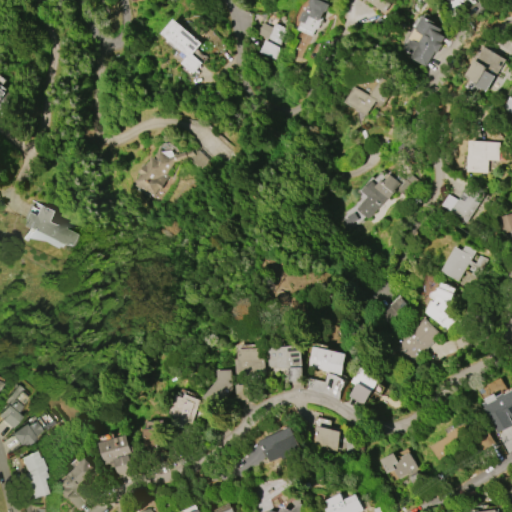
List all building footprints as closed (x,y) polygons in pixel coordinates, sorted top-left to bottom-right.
[(311,36),(297,29),(301,21),(298,20),(303,11),(305,12),(308,5),(309,6),(310,3),(309,3),(310,0),(318,0),(328,4),(325,11),(323,12),(320,17),(322,18),(316,29),(315,28),(311,36)] [(383,0),(389,4),(382,13),(366,0),(383,0)] [(426,66),(411,57),(413,55),(412,54),(414,51),(408,48),(413,40),(419,43),(423,35),(416,31),(417,29),(416,28),(423,15),(433,21),(432,23),(442,28),(439,33),(445,36),(441,43),(443,44),(438,53),(435,51),(426,66)] [(176,19),(203,43),(192,54),(202,63),(190,76),(182,69),(185,66),(181,62),(187,56),(163,33),(176,19)] [(273,61),(257,52),(265,38),(256,34),(262,23),(271,28),(274,23),(285,29),(276,46),(280,48),(273,61)] [(506,59),(485,91),(473,83),(474,82),(465,76),(485,46),(506,59)] [(357,86),(370,95),(381,77),(395,86),(382,106),(376,102),(367,115),(347,102),(357,86)] [(0,87),(16,100),(6,113),(0,108),(0,87)] [(511,113),(502,107),(509,96),(511,97),(511,113)] [(468,171),(470,140),(500,142),(499,160),(487,159),(487,172),(468,171)] [(150,201),(133,188),(137,182),(135,181),(138,178),(139,179),(141,176),(140,176),(142,173),(140,171),(148,163),(149,163),(151,161),(151,162),(153,159),(152,159),(155,155),(156,156),(161,149),(165,151),(173,150),(174,154),(177,153),(177,155),(193,149),(195,155),(175,162),(166,174),(169,176),(150,201)] [(357,208),(368,195),(362,191),(372,180),(378,186),(382,180),(385,182),(391,175),(395,178),(399,174),(403,178),(409,172),(417,179),(402,196),(396,191),(389,198),(387,197),(382,202),(383,203),(380,208),(379,207),(368,219),(357,208)] [(451,213),(460,199),(457,197),(469,180),(485,190),(465,222),(451,213)] [(448,194),(457,199),(450,211),(441,205),(448,194)] [(60,243),(22,226),(25,220),(24,218),(32,201),(45,207),(46,205),(58,211),(53,222),(62,226),(61,229),(73,234),(68,245),(61,242),(60,243)] [(511,230),(504,234),(498,217),(511,212),(511,230)] [(441,271),(455,246),(463,250),(467,243),(477,249),(470,261),(475,263),(480,255),(487,259),(476,278),(469,274),(473,267),(468,264),(458,281),(441,271)] [(446,330),(424,312),(425,311),(424,309),(429,300),(432,302),(433,300),(428,296),(429,292),(436,290),(439,281),(446,284),(446,283),(451,285),(450,286),(455,288),(449,301),(450,303),(451,304),(450,306),(454,308),(451,309),(454,312),(454,313),(456,315),(454,318),(456,319),(446,330)] [(380,316),(399,297),(412,310),(393,329),(380,316)] [(390,350),(423,318),(439,334),(406,367),(390,350)] [(266,347),(299,345),(301,367),(302,367),(303,381),(288,382),(287,367),(268,369),(266,347)] [(311,345),(345,353),(340,375),(306,367),(311,345)] [(236,378),(235,359),(238,358),(238,349),(258,348),(259,357),(264,357),(265,376),(236,378)] [(217,370),(230,369),(231,390),(215,409),(201,397),(217,379),(217,370)] [(348,396),(357,382),(371,391),(363,404),(348,396)] [(11,428),(1,420),(2,418),(0,416),(0,411),(3,408),(2,407),(4,404),(7,406),(11,401),(10,399),(11,398),(8,395),(17,384),(23,389),(14,399),(22,406),(16,413),(21,416),(11,428)] [(511,389),(511,419),(511,420),(511,422),(511,425),(498,433),(484,408),(485,407),(483,403),(487,401),(486,400),(495,394),(496,397),(503,393),(503,395),(511,389)] [(165,414),(173,395),(180,398),(182,393),(198,399),(189,423),(165,414)] [(19,445),(10,433),(24,423),(25,426),(34,420),(42,430),(33,436),(35,439),(27,444),(26,443),(23,446),(21,444),(19,445)] [(141,420),(142,449),(160,448),(159,420),(141,420)] [(264,457),(257,441),(291,426),(302,451),(283,460),(281,457),(270,462),(268,456),(264,457)] [(317,426),(340,431),(335,451),(312,445),(317,426)] [(441,465),(472,446),(460,426),(429,444),(441,465)] [(98,443),(125,435),(131,455),(129,456),(133,471),(118,475),(114,462),(104,465),(98,443)] [(20,457),(35,450),(38,458),(40,457),(46,469),(44,470),(47,476),(43,478),(48,493),(33,498),(29,483),(28,483),(23,474),(26,472),(20,457)] [(380,460),(395,453),(399,461),(404,459),(403,457),(411,453),(418,468),(397,478),(393,470),(387,473),(380,460)] [(64,475),(83,458),(95,472),(79,487),(88,497),(76,509),(65,497),(63,498),(59,493),(61,492),(59,490),(63,486),(59,483),(66,477),(64,475)] [(511,487),(511,511),(509,511),(511,509),(511,505),(511,504),(505,508),(498,498),(511,487)] [(325,500),(341,493),(344,499),(357,494),(364,510),(359,511),(326,511),(324,508),(328,507),(325,500)] [(214,511),(213,510),(228,503),(229,505),(231,508),(232,508),(233,511),(214,511)]
